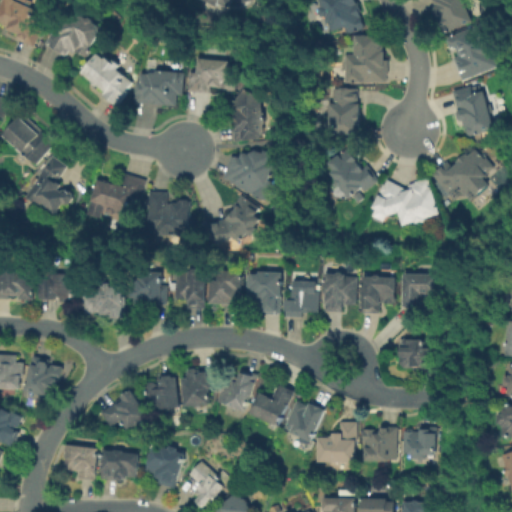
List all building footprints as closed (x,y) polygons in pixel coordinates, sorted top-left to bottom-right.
[(0,10),(4,0),(30,0),(34,2),(31,7),(37,10),(34,17),(39,20),(37,25),(44,29),(36,47),(18,39),(20,35),(9,29),(9,27),(5,25),(5,24),(0,21),(0,10)] [(254,0),(239,5),(237,0),(236,0),(231,9),(221,4),(219,8),(204,0),(254,0)] [(366,29),(349,34),(347,27),(334,32),(332,24),(329,25),(327,16),(324,17),(321,8),(324,7),(322,0),(358,0),(359,3),(360,2),(363,12),(362,12),(366,27),(365,27),(366,29)] [(465,0),(467,3),(469,2),(472,10),(471,11),(475,22),(445,34),(444,31),(443,32),(439,24),(440,24),(437,16),(439,15),(436,9),(437,9),(433,0),(465,0)] [(72,8),(87,18),(91,17),(94,19),(94,22),(105,29),(94,45),(96,46),(89,57),(87,55),(86,58),(77,52),(77,54),(71,50),(67,56),(47,44),(60,24),(62,25),(72,8)] [(449,38),(482,25),(483,27),(487,25),(490,32),(487,33),(500,67),(465,81),(456,59),(461,57),(458,49),(454,50),(453,48),(452,49),(448,40),(450,39),(449,38)] [(349,84),(349,71),(345,71),(345,62),(348,62),(348,55),(358,55),(358,36),(381,36),(381,38),(383,38),(383,46),(385,46),(385,52),(386,52),(386,61),(390,61),(390,75),(389,75),(389,83),(366,83),(366,84),(349,84)] [(99,54),(105,59),(107,57),(113,62),(115,59),(123,65),(119,70),(135,83),(129,90),(131,93),(120,107),(105,95),(106,93),(83,74),(99,54)] [(191,72),(198,73),(200,59),(231,62),(231,66),(239,67),(237,91),(234,91),(233,92),(228,92),(228,90),(225,90),(225,89),(212,88),(212,93),(189,91),(191,72)] [(136,103),(137,93),(138,93),(139,82),(141,82),(142,74),(148,74),(148,73),(152,74),(152,73),(158,73),(158,70),(170,71),(170,70),(180,71),(180,72),(187,73),(185,96),(179,96),(178,106),(136,103)] [(486,91),(490,105),(493,104),(495,112),(492,113),(497,131),(474,137),(471,134),(470,130),(470,128),(467,129),(466,121),(464,121),(460,119),(459,114),(461,112),(454,91),(473,86),(475,94),(486,91)] [(362,136),(331,135),(331,103),(335,103),(335,88),(360,88),(360,103),(362,103),(362,136)] [(232,118),(236,118),(235,113),(230,108),(245,90),(250,93),(252,93),(263,102),(263,113),(265,113),(266,125),(265,125),(265,133),(264,133),(264,136),(263,137),(263,139),(236,142),(235,135),(233,135),(232,118)] [(0,95),(11,98),(7,116),(0,114),(0,95)] [(4,133),(24,112),(57,142),(38,164),(24,151),(21,151),(17,148),(17,145),(4,133)] [(352,199),(343,188),(341,188),(338,184),(339,182),(332,174),(336,171),(330,164),(339,157),(339,156),(350,148),(351,149),(352,149),(358,157),(357,158),(365,168),(369,165),(382,181),(367,193),(366,191),(362,193),(366,198),(360,203),(355,197),(352,199)] [(277,153),(273,162),(275,163),(270,179),(273,180),(267,199),(253,195),(254,193),(245,190),(246,188),(238,186),(239,184),(233,182),(234,180),(225,177),(233,154),(237,156),(238,155),(243,156),(244,150),(251,152),(256,149),(263,152),(264,149),(277,153)] [(476,149),(486,159),(488,157),(499,169),(487,180),(492,186),(473,202),(465,193),(457,201),(433,174),(448,160),(454,167),(459,163),(457,161),(468,151),(470,154),(476,149)] [(34,188),(36,184),(33,181),(37,176),(40,178),(42,175),(41,174),(54,154),(69,165),(59,179),(64,183),(61,188),(64,189),(65,189),(69,188),(75,191),(75,196),(72,202),(68,203),(65,201),(61,208),(61,211),(54,212),(53,209),(52,209),(47,209),(42,206),(42,202),(39,200),(37,202),(28,196),(34,188)] [(105,207),(102,217),(89,213),(100,176),(121,184),(125,172),(149,180),(142,198),(136,196),(129,216),(117,212),(114,213),(110,212),(108,208),(105,207)] [(381,198),(383,193),(382,192),(386,184),(387,185),(390,180),(411,190),(410,185),(417,183),(417,182),(431,177),(443,215),(428,220),(429,223),(419,226),(417,224),(406,227),(402,214),(391,218),(389,216),(386,222),(374,216),(377,210),(375,209),(377,206),(375,205),(379,197),(381,198)] [(195,234),(151,235),(150,190),(170,190),(169,201),(180,201),(180,198),(190,198),(190,200),(192,200),(191,216),(196,216),(195,234)] [(262,206),(259,210),(261,210),(257,214),(263,218),(258,225),(261,227),(259,229),(259,232),(256,233),(254,235),(250,232),(243,240),(236,235),(228,237),(229,238),(218,239),(218,238),(215,239),(215,238),(209,239),(205,221),(226,218),(244,194),(262,206)] [(283,206),(278,213),(270,209),(275,201),(283,206)] [(0,269),(17,269),(17,267),(35,268),(34,299),(21,298),(21,295),(11,294),(11,298),(0,297),(0,269)] [(178,269),(192,269),(195,267),(199,267),(201,269),(209,270),(208,308),(190,307),(190,299),(177,299),(178,269)] [(212,302),(213,279),(220,279),(221,268),(246,270),(245,292),(242,292),(241,307),(223,306),(223,302),(212,302)] [(406,272),(428,272),(428,269),(437,269),(437,272),(442,272),(442,302),(439,302),(438,304),(433,304),(433,303),(429,303),(429,301),(425,301),(424,305),(405,305),(406,272)] [(134,284),(137,285),(137,274),(140,274),(140,270),(165,271),(164,284),(170,284),(169,303),(152,302),(152,305),(150,305),(150,309),(147,308),(147,310),(137,310),(137,308),(135,308),(136,297),(133,297),(134,284)] [(250,298),(252,272),(261,273),(261,270),(285,271),(283,312),(281,312),(281,313),(268,313),(268,311),(265,311),(266,306),(257,306),(258,298),(250,298)] [(328,271),(338,272),(341,270),(344,270),(346,273),(349,272),(349,275),(361,276),(359,304),(346,303),(346,307),(345,307),(345,311),(327,310),(329,293),(326,292),(328,271)] [(41,277),(50,278),(51,272),(77,273),(75,300),(62,300),(62,296),(59,296),(59,299),(40,298),(41,277)] [(375,275),(377,273),(381,273),(383,275),(399,276),(397,302),(395,301),(395,303),(386,303),(386,302),(382,302),(382,312),(365,311),(365,305),(364,305),(365,274),(375,275)] [(288,298),(295,298),(295,290),(296,290),(296,279),(304,280),(304,279),(312,279),(312,280),(319,280),(319,284),(322,284),(320,311),(310,311),(310,312),(305,312),(305,316),(288,315),(289,309),(287,309),(288,298)] [(83,292),(95,292),(95,286),(104,286),(103,281),(112,281),(112,285),(124,284),(124,295),(128,295),(129,315),(111,316),(111,315),(109,315),(109,313),(103,314),(103,312),(84,313),(83,292)] [(401,338),(426,338),(426,347),(439,347),(438,367),(406,367),(401,362),(401,338)] [(27,361),(26,377),(24,377),(23,388),(0,387),(0,352),(20,353),(19,361),(27,361)] [(35,355),(51,359),(49,366),(52,367),(53,363),(65,366),(62,380),(60,380),(58,390),(50,389),(49,394),(27,389),(35,355)] [(214,367),(216,387),(212,388),(213,403),(188,406),(185,377),(190,377),(189,370),(190,370),(190,368),(198,367),(198,369),(214,367)] [(261,373),(249,411),(228,404),(229,403),(220,400),(222,392),(221,391),(223,383),(226,382),(229,372),(241,376),(244,368),(261,373)] [(179,373),(183,406),(175,407),(175,410),(173,413),(169,413),(166,411),(166,409),(158,410),(158,408),(154,408),(150,405),(148,385),(151,382),(156,381),(160,384),(162,384),(161,375),(179,373)] [(298,390),(281,425),(253,412),(263,391),(274,397),(282,382),(298,390)] [(134,388),(152,416),(145,420),(146,421),(139,426),(137,425),(131,429),(124,419),(114,426),(104,411),(119,402),(117,400),(122,397),(124,396),(124,395),(126,393),(126,392),(130,390),(131,390),(134,388)] [(330,407),(314,441),(294,432),(295,431),(287,427),(300,399),(311,405),(314,399),(330,407)] [(511,437),(504,437),(504,423),(500,423),(500,413),(505,413),(505,403),(511,403),(511,437)] [(15,446),(0,438),(0,411),(3,406),(12,411),(12,409),(25,416),(20,427),(18,425),(16,428),(22,431),(15,446)] [(361,420),(359,462),(321,461),(322,436),(330,436),(330,434),(335,434),(335,432),(337,432),(337,431),(342,431),(343,420),(361,420)] [(400,426),(400,459),(392,459),(391,461),(368,460),(368,440),(365,440),(365,430),(367,430),(367,428),(378,429),(378,430),(382,430),(382,425),(400,426)] [(439,454),(428,454),(428,458),(413,458),(413,454),(406,454),(406,430),(408,430),(410,428),(414,428),(416,430),(422,430),(422,425),(439,425),(439,431),(443,431),(443,437),(439,437),(439,454)] [(101,447),(97,479),(80,477),(81,470),(65,470),(69,443),(101,447)] [(156,445),(163,447),(164,445),(171,448),(172,444),(180,447),(179,450),(188,453),(177,487),(160,482),(162,478),(156,476),(157,472),(148,469),(156,445)] [(104,479),(106,449),(117,450),(117,449),(126,450),(126,451),(142,453),(140,469),(139,469),(138,477),(131,476),(130,478),(126,477),(126,480),(119,479),(119,480),(104,479)] [(511,450),(499,454),(508,484),(511,482),(511,450)] [(198,500),(201,497),(196,493),(201,488),(200,487),(203,483),(192,473),(204,460),(228,482),(226,484),(227,485),(221,492),(222,493),(216,500),(214,499),(207,508),(198,500)] [(325,511),(326,497),(342,497),(341,489),(358,489),(358,497),(359,497),(359,511),(325,511)] [(240,491),(256,511),(254,511),(221,511),(218,509),(240,491)] [(364,511),(365,497),(390,497),(390,501),(399,501),(398,511),(364,511)] [(406,511),(407,501),(415,501),(417,500),(421,500),(422,501),(430,502),(430,509),(438,509),(437,511),(406,511)] [(274,511),(272,507),(281,503),(284,510),(279,511),(274,511)]
